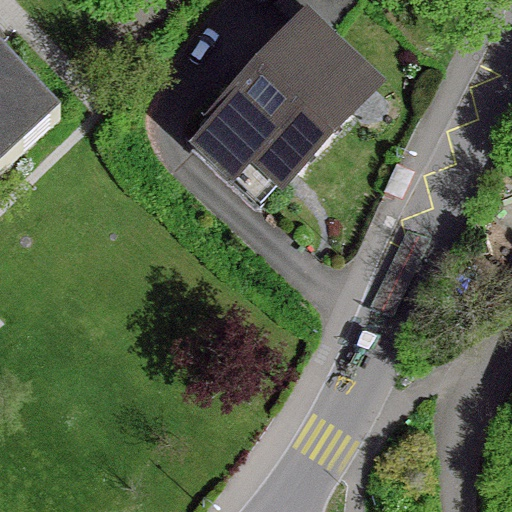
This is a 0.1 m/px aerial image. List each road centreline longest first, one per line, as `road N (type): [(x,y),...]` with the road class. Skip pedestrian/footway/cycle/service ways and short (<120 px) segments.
road 1 (tertiary): [(275,511),(326,438),(511,66)]
road 2 (residential): [(458,511),(453,437),(463,404),(511,348)]
